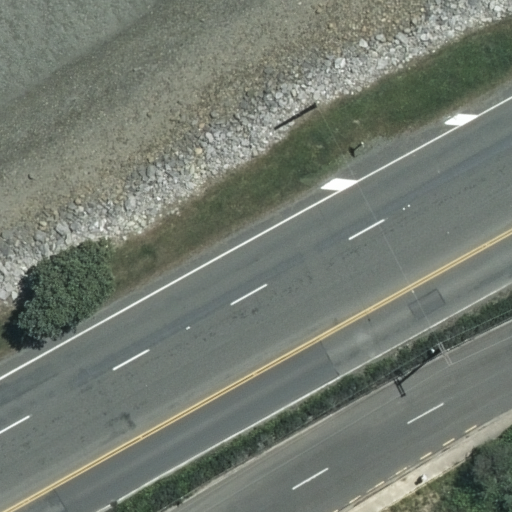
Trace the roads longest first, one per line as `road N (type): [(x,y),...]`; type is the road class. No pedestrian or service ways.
road 1 (trunk): [(511,217),(0,509)]
road 2 (residential): [(511,366),(253,511)]
